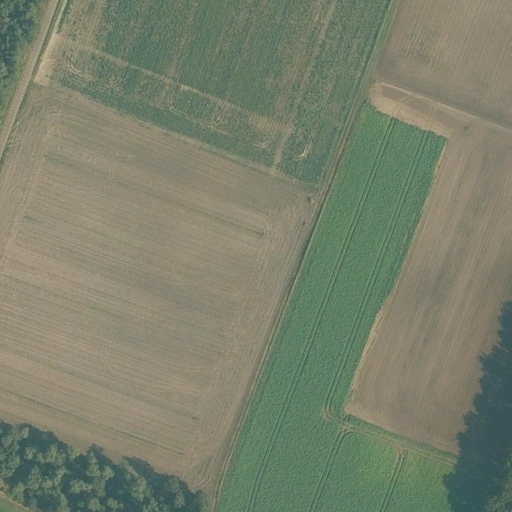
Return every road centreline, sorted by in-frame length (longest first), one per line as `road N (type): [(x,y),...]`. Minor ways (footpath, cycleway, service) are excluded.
road 1 (track): [(391,0),(204,511)]
road 2 (unclassified): [(0,148),(54,0)]
